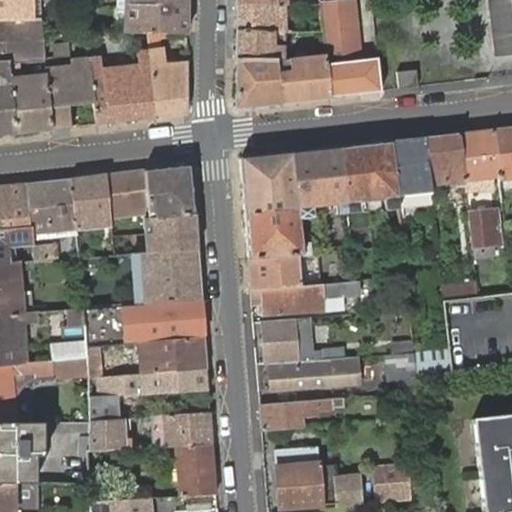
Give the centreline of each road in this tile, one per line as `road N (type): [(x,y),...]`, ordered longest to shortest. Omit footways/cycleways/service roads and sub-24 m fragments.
road 1 (residential): [(213,138),(240,511)]
road 2 (residential): [(511,103),(213,138)]
road 3 (residential): [(213,138),(0,162)]
road 4 (residential): [(214,0),(213,138)]
